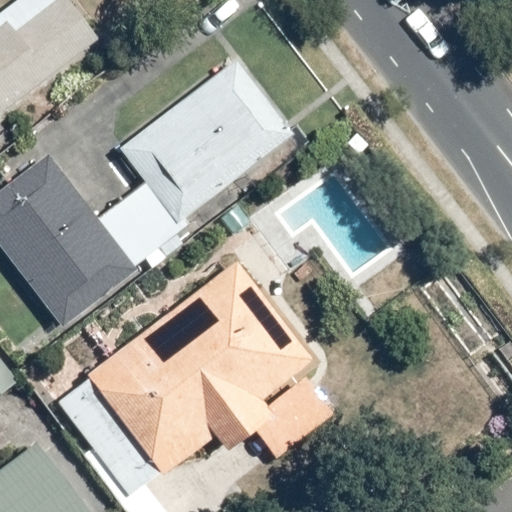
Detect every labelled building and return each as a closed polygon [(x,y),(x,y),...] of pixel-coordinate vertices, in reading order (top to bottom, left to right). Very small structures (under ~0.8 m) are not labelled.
[(0,112),(94,38),(64,0),(12,0),(0,10),(0,112)] [(141,186),(174,231),(297,140),(235,56),(112,147),(141,186)] [(174,231),(141,186),(94,222),(43,156),(0,190),(0,250),(60,328),(145,262),(152,270),(184,245),(174,231)] [(311,359),(234,262),(53,404),(129,500),(215,432),(228,448),(271,415),(259,400),(311,359)] [(0,398),(12,390),(6,382),(11,378),(0,363),(0,398)] [(89,511),(34,442),(0,468),(0,511),(89,511)]
